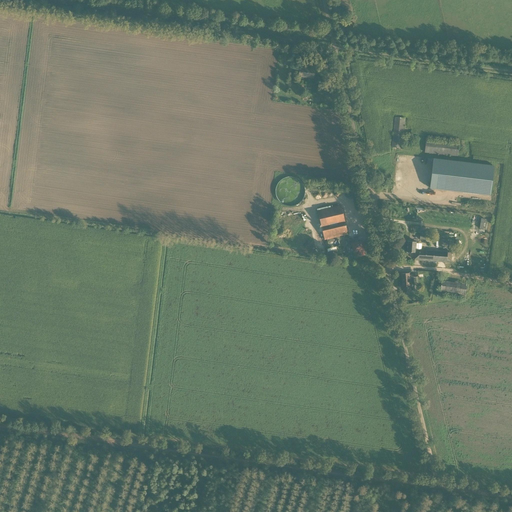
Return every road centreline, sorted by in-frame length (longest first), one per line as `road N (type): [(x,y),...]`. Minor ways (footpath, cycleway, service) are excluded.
road 1 (track): [(0,429),(511,499)]
road 2 (unclassified): [(438,487),(323,0)]
